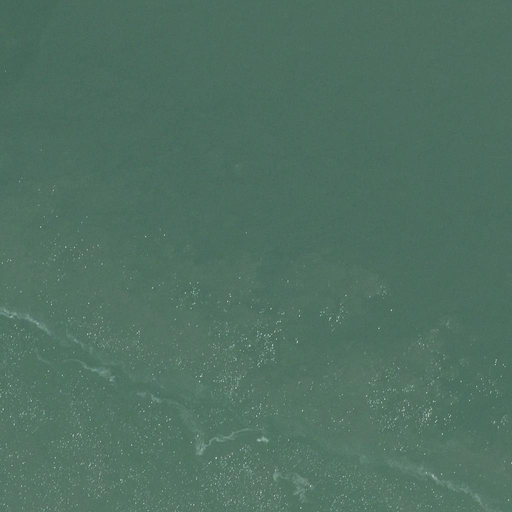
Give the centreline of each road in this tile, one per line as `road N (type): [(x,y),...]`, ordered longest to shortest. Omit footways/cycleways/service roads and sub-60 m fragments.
road 1 (trunk): [(227,0),(210,511)]
road 2 (trunk): [(262,511),(274,0)]
